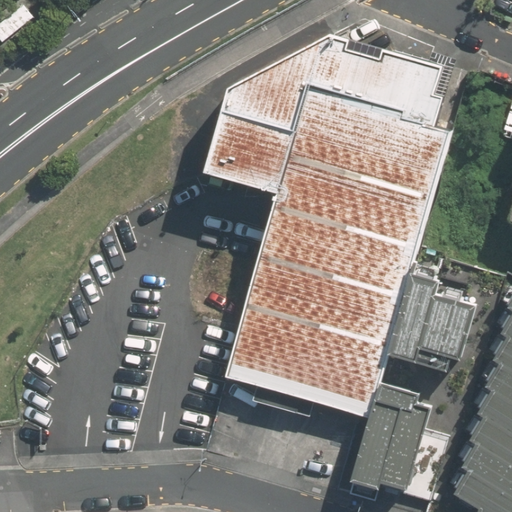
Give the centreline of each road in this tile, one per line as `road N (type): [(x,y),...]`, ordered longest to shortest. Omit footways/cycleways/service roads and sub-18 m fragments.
road 1 (residential): [(303,511),(192,484),(0,494)]
road 2 (primary): [(0,143),(140,40),(221,0)]
